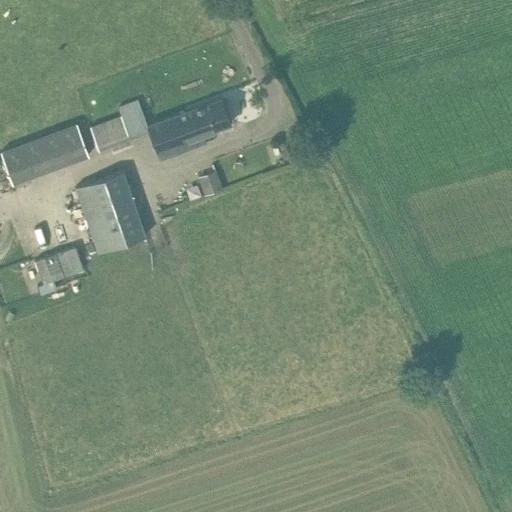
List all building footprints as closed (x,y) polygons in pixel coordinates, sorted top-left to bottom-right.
[(147,124),(150,132),(159,157),(191,145),(188,136),(229,121),(221,97),(148,124),(147,124)] [(147,124),(148,124),(141,107),(91,126),(100,151),(150,132),(147,124)] [(89,154),(77,121),(1,149),(13,183),(89,154)] [(75,187),(97,251),(146,234),(123,170),(75,187)] [(204,194),(222,187),(216,170),(198,176),(204,194)] [(38,264),(46,286),(88,272),(80,249),(38,264)]
